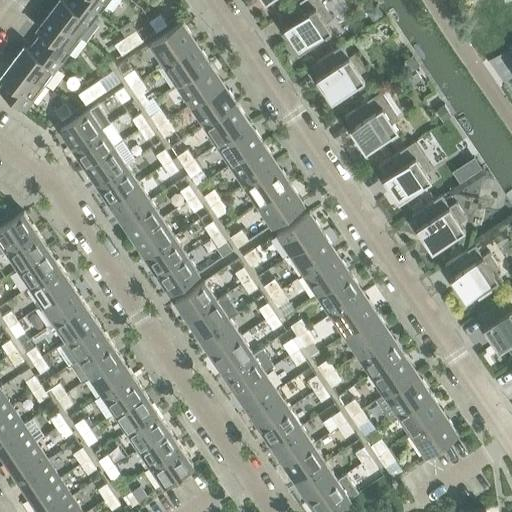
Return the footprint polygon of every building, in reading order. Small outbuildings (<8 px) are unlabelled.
[(66,0),(56,0),(48,10),(80,34),(98,10),(84,0),(69,0),(68,2),(66,0)] [(84,0),(98,10),(105,0),(84,0)] [(326,21),(333,17),(321,0),(298,0),(278,14),(285,25),(282,27),(298,50),(331,28),(326,21)] [(377,3),(366,10),(373,20),(384,13),(377,3)] [(45,32),(38,41),(61,58),(80,34),(48,10),(37,25),(45,32)] [(160,12),(149,20),(156,30),(167,23),(160,12)] [(150,41),(164,61),(196,39),(183,19),(150,41)] [(136,29),(125,35),(132,46),(143,39),(136,29)] [(125,35),(115,43),(122,53),(132,46),(125,35)] [(164,61),(177,81),(210,59),(196,39),(164,61)] [(23,43),(12,58),(43,82),(61,58),(38,41),(32,49),(23,43)] [(364,78),(366,66),(355,50),(348,55),(341,43),(311,63),(319,74),(315,77),(331,100),(364,78)] [(24,107),(43,82),(12,58),(0,73),(9,80),(1,89),(24,107)] [(177,81),(190,101),(223,79),(210,59),(177,81)] [(123,73),(130,84),(141,77),(134,66),(123,73)] [(148,87),(141,77),(130,84),(137,94),(148,87)] [(99,78),(89,85),(96,95),(106,88),(102,82),(99,78)] [(190,101),(203,121),(236,99),(223,79),(190,101)] [(85,102),(95,95),(89,85),(88,84),(77,91),(85,102)] [(130,95),(123,84),(115,90),(122,101),(130,95)] [(393,121),(399,116),(381,89),(344,113),(352,124),(349,126),(364,150),(398,128),(393,121)] [(203,121),(217,141),(250,119),(236,99),(203,121)] [(54,107),(61,118),(72,111),(65,100),(54,107)] [(59,126),(72,145),(102,125),(110,120),(98,102),(90,107),(89,106),(59,126)] [(444,103),(435,109),(443,120),(452,114),(444,103)] [(150,114),(157,124),(167,117),(161,107),(150,114)] [(132,116),(139,127),(147,121),(141,110),(132,116)] [(175,128),(167,117),(157,124),(164,135),(175,128)] [(217,141),(230,161),(263,139),(250,119),(217,141)] [(155,131),(147,121),(139,127),(146,137),(155,131)] [(72,145),(84,163),(114,143),(102,125),(72,145)] [(96,181),(126,161),(134,156),(123,138),(115,144),(114,143),(84,163),(96,181)] [(230,161),(243,181),(276,159),(263,139),(230,161)] [(426,171),(433,166),(414,139),(378,163),(385,174),(382,176),(398,200),(431,178),(426,171)] [(156,152),(163,162),(171,157),(164,146),(156,152)] [(187,146),(176,153),(183,164),(194,157),(187,146)] [(474,155),(452,170),(459,181),(482,166),(474,155)] [(179,167),(171,157),(163,162),(170,173),(179,167)] [(201,167),(194,157),(183,164),(190,174),(201,167)] [(243,181),(257,201),(290,179),(276,159),(243,181)] [(96,181),(108,199),(138,179),(126,161),(96,181)] [(108,199),(120,217),(150,197),(138,179),(108,199)] [(290,179),(257,201),(271,222),(304,200),(290,179)] [(180,188),(187,198),(195,192),(188,182),(180,188)] [(203,193),(210,204),(221,196),(214,186),(203,193)] [(203,203),(195,192),(187,198),(194,209),(203,203)] [(415,226),(425,241),(431,250),(464,228),(459,220),(466,216),(455,200),(448,204),(441,193),(425,203),(415,211),(411,213),(418,224),(415,226)] [(228,207),(221,196),(210,204),(217,214),(228,207)] [(120,217),(132,235),(162,215),(150,197),(120,217)] [(421,197),(410,205),(415,211),(425,203),(421,197)] [(276,230),(290,251),(323,229),(309,208),(276,230)] [(0,224),(0,239),(6,248),(36,228),(23,209),(0,224)] [(132,235),(144,253),(174,233),(162,215),(132,235)] [(213,218),(204,224),(211,234),(211,235),(220,229),(219,228),(213,218)] [(231,234),(238,245),(249,238),(241,227),(231,234)] [(6,248),(18,266),(48,246),(36,228),(6,248)] [(211,235),(210,236),(217,246),(227,240),(220,229),(211,235)] [(290,251),(304,271),(337,249),(323,229),(290,251)] [(144,253),(156,271),(186,251),(174,233),(144,253)] [(493,270),(499,266),(488,250),(482,254),(474,243),(444,263),(452,274),(449,276),(464,300),(497,278),(493,270)] [(18,266),(30,284),(60,264),(48,246),(18,266)] [(243,253),(251,265),(262,257),(254,246),(243,253)] [(304,271),(317,291),(350,269),(337,249),(304,271)] [(199,270),(186,251),(156,271),(169,290),(199,270)] [(30,284),(42,302),(72,282),(60,264),(30,284)] [(234,270),(241,280),(250,274),(243,264),(234,270)] [(317,291),(330,311),(363,289),(350,269),(317,291)] [(204,278),(174,298),(187,317),(217,297),(217,298),(225,292),(212,273),(204,278)] [(257,285),(250,274),(241,280),(249,291),(257,285)] [(263,284),(270,293),(281,286),(274,276),(263,284)] [(42,302),(54,320),(84,300),(72,282),(42,302)] [(288,297),(281,286),(270,293),(277,304),(288,297)] [(330,311),(344,331),(377,309),(363,289),(330,311)] [(511,289),(478,313),(485,324),(482,326),(498,349),(511,340),(511,289)] [(187,317),(199,335),(229,315),(237,310),(225,292),(217,298),(217,297),(187,317)] [(54,320),(66,338),(96,318),(84,300),(54,320)] [(258,306),(265,316),(274,310),(267,300),(258,306)] [(2,314),(9,324),(17,318),(11,308),(2,314)] [(344,331),(357,351),(390,329),(377,309),(344,331)] [(281,321),(274,310),(265,316),(273,327),(281,321)] [(199,335),(211,353),(241,333),(229,315),(199,335)] [(290,323),(297,333),(307,326),(300,316),(290,323)] [(25,330),(17,318),(9,324),(16,336),(25,330)] [(108,336),(96,318),(66,338),(66,339),(56,346),(68,364),(71,362),(78,357),(78,356),(108,336)] [(314,337),(307,326),(297,333),(304,344),(314,337)] [(357,351),(370,371),(403,349),(390,329),(357,351)] [(211,353),(223,371),(253,351),(241,333),(211,353)] [(82,379),(90,374),(120,354),(108,336),(78,356),(78,357),(71,362),(82,379)] [(283,342),(289,352),(298,346),(291,336),(283,342)] [(1,343),(8,354),(17,348),(10,337),(1,343)] [(25,349),(33,360),(42,354),(34,343),(25,349)] [(223,371),(235,389),(265,369),(273,364),(261,346),(253,352),(253,351),(223,371)] [(306,358),(298,346),(289,352),(297,363),(306,358)] [(24,359),(17,348),(8,354),(15,364),(24,359)] [(370,371),(384,391),(417,369),(403,349),(370,371)] [(49,365),(42,354),(33,360),(40,371),(49,365)] [(90,374),(102,392),(132,372),(120,354),(90,374)] [(317,364),(323,373),(334,366),(328,357),(317,364)] [(342,378),(334,366),(323,373),(331,385),(342,378)] [(235,389),(247,407),(277,387),(265,369),(235,389)] [(384,391),(375,397),(389,417),(397,411),(430,389),(417,369),(384,391)] [(106,415),(114,410),(144,390),(132,372),(102,392),(94,397),(106,415)] [(25,379),(32,390),(41,384),(34,373),(25,379)] [(307,378),(313,388),(322,382),(316,373),(307,378)] [(50,386),(57,396),(66,390),(59,380),(50,386)] [(330,394),(322,382),(313,388),(321,400),(330,394)] [(48,394),(41,384),(32,390),(39,400),(48,394)] [(0,411),(11,404),(0,387),(0,411)] [(247,407),(259,425),(289,405),(277,387),(247,407)] [(397,411),(410,431),(443,409),(430,389),(397,411)] [(73,402),(66,390),(57,396),(65,408),(73,402)] [(114,410),(126,428),(156,408),(144,390),(114,410)] [(344,404),(350,413),(361,406),(354,397),(344,404)] [(0,411),(0,437),(23,422),(11,404),(0,411)] [(259,425),(271,443),(301,423),(289,405),(259,425)] [(368,418),(361,406),(350,413),(358,425),(368,418)] [(126,428),(138,446),(168,426),(156,408),(126,428)] [(339,408),(331,414),(338,425),(347,419),(339,408)] [(457,430),(443,409),(410,431),(424,452),(457,430)] [(49,415),(56,426),(65,420),(58,410),(49,415)] [(331,414),(322,420),(329,431),(338,425),(331,414)] [(74,422),(81,432),(90,426),(83,417),(74,422)] [(347,419),(338,425),(345,436),(354,430),(347,419)] [(72,431),(65,420),(56,426),(63,437),(72,431)] [(0,437),(0,451),(5,460),(35,440),(23,422),(0,437)] [(271,443),(283,461),(313,441),(301,423),(271,443)] [(97,438),(90,426),(81,432),(89,444),(97,438)] [(138,446),(150,464),(180,444),(168,426),(138,446)] [(370,443),(377,453),(387,446),(380,436),(370,443)] [(5,460),(17,478),(47,458),(35,440),(5,460)] [(283,461),(295,479),(325,459),(313,441),(283,461)] [(193,463),(180,444),(150,464),(163,483),(193,463)] [(73,451),(81,462),(89,456),(82,445),(73,451)] [(364,445),(355,451),(361,460),(370,454),(364,445)] [(394,457),(387,446),(377,453),(384,464),(394,457)] [(98,458),(105,468),(114,462),(107,452),(98,458)] [(377,465),(370,454),(361,460),(368,471),(377,465)] [(96,466),(89,456),(81,462),(88,472),(96,466)] [(17,478),(29,496),(59,476),(47,458),(17,478)] [(295,479),(307,497),(337,477),(325,459),(295,479)] [(121,474),(114,462),(105,468),(113,480),(121,474)] [(338,478),(337,477),(307,497),(317,511),(324,511),(357,490),(346,473),(338,478)] [(29,496),(40,511),(44,511),(71,494),(59,476),(29,496)] [(98,488),(104,498),(113,492),(106,482),(98,488)] [(131,489),(123,495),(129,505),(130,506),(139,500),(131,489)] [(120,503),(113,492),(104,498),(112,509),(120,503)] [(44,511),(82,511),(83,511),(71,494),(44,511)]
